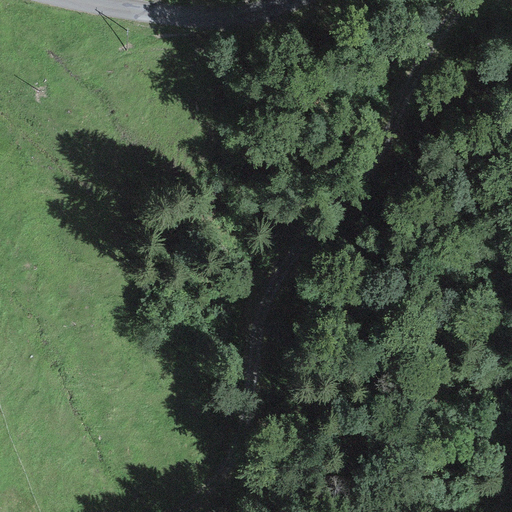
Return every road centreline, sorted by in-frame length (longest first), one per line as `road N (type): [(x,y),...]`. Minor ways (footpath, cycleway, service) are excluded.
road 1 (track): [(176,511),(230,461),(275,276),(389,125),(446,17),(470,0)]
road 2 (unclassified): [(72,0),(184,16),(283,0)]
